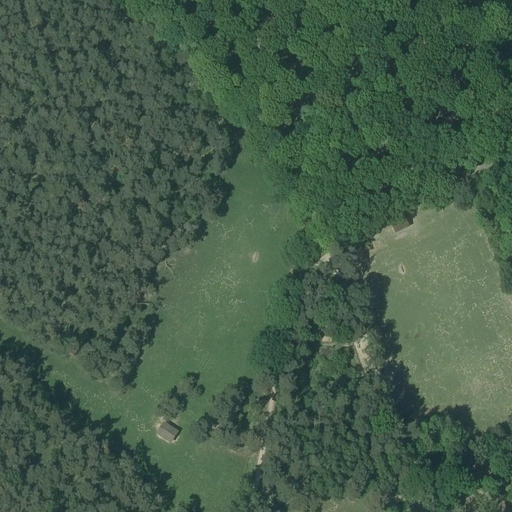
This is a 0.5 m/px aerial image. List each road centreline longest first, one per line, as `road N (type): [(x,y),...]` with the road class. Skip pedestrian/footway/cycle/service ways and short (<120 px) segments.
road 1 (track): [(421,511),(357,330),(313,248),(367,0)]
road 2 (track): [(313,248),(255,511)]
